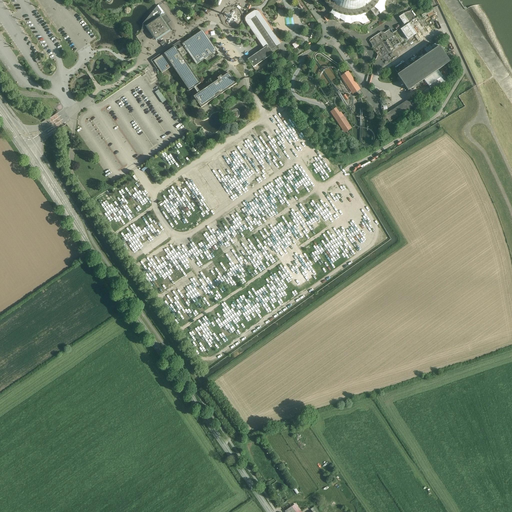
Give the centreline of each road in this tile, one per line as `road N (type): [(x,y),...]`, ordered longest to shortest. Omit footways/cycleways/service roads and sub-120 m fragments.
road 1 (secondary): [(270,511),(0,109)]
road 2 (track): [(511,214),(485,151),(468,135),(483,113)]
